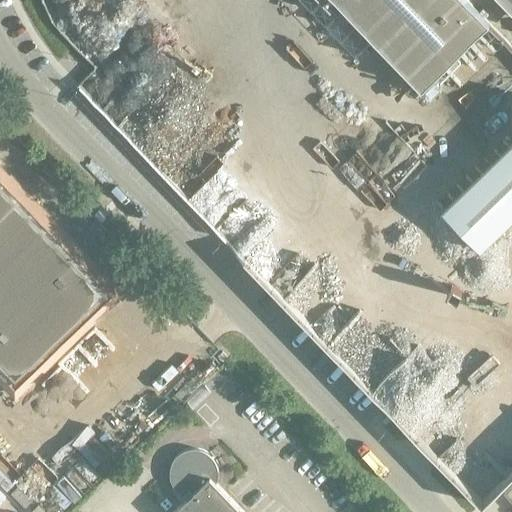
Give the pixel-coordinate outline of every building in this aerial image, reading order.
[(488,23),(466,0),(336,0),(421,87),(488,23)] [(511,140),(442,207),(480,247),(511,216),(511,140)] [(0,377),(15,393),(120,292),(0,167),(0,377)] [(116,448),(99,462),(117,481),(133,467),(116,448)] [(174,487),(176,489),(185,499),(172,511),(243,511),(210,477),(217,471),(217,469),(217,466),(216,465),(215,462),(213,459),(211,457),(210,455),(208,453),(206,453),(204,451),(202,450),(199,449),(198,449),(196,449),(193,449),(190,449),(188,449),(185,450),(182,451),(180,453),(178,454),(176,456),(175,457),(173,459),(172,461),(172,462),(171,465),(170,466),(169,469),(169,471),(169,474),(169,475),(170,479),(170,480),(171,483),(172,484),(174,487)] [(0,452),(0,479),(14,462),(1,451),(0,452)] [(62,503),(69,511),(86,511),(100,499),(84,483),(62,503)] [(511,483),(503,492),(511,501),(511,483)]
